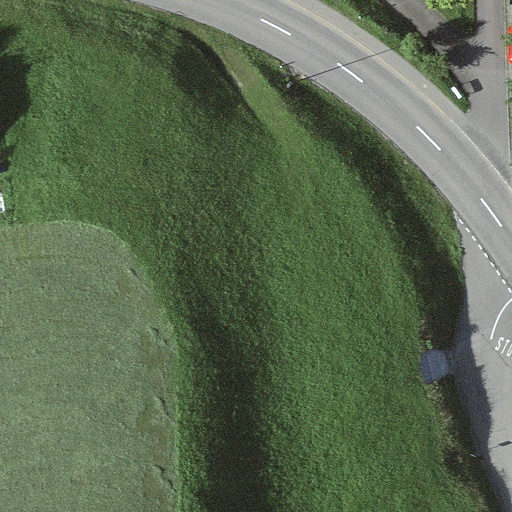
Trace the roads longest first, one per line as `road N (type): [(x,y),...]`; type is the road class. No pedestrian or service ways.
road 1 (tertiary): [(485,201),(370,86),(287,31),(212,0)]
road 2 (unclassified): [(485,201),(490,0)]
road 3 (unclassified): [(511,302),(489,356),(511,471)]
